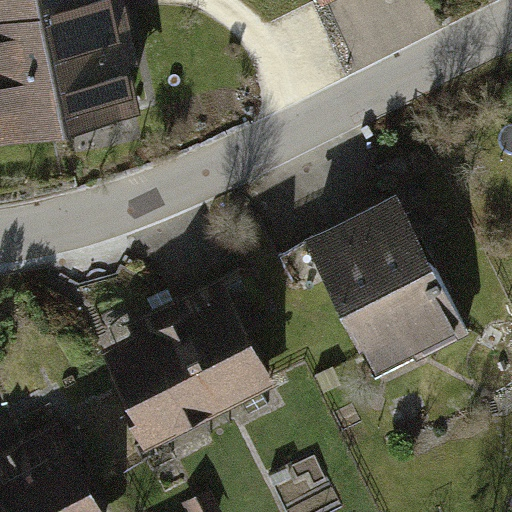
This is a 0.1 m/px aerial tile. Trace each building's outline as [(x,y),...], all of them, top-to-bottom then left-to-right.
[(0,0),(0,144),(124,120),(100,0),(0,0)] [(299,0),(307,15),(339,0),(299,0)] [(392,198),(294,243),(363,389),(460,343),(392,198)] [(222,289),(93,349),(142,452),(270,392),(222,289)] [(98,511),(69,450),(0,481),(0,511),(98,511)]
